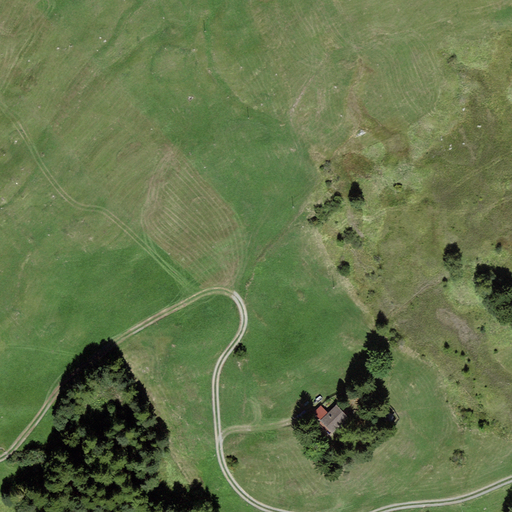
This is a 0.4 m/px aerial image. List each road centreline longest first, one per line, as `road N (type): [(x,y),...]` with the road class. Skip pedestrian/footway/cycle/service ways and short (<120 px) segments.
road 1 (track): [(0,459),(121,337),(213,288),(230,290),(243,322),(215,374),(217,442),(235,486),(282,511)]
road 2 (track): [(377,511),(511,478)]
